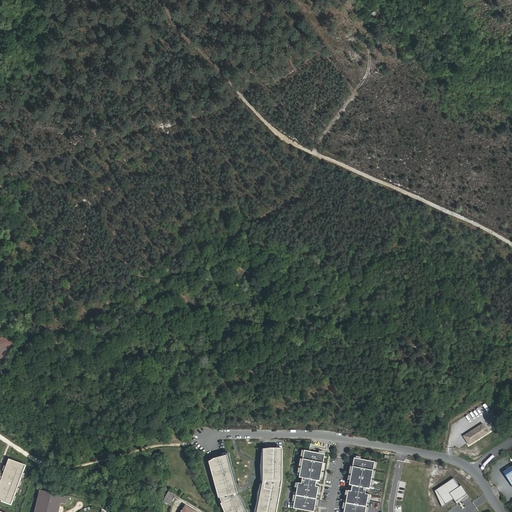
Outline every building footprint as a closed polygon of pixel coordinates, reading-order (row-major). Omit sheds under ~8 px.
[(0,359),(6,359),(12,342),(4,339),(0,339),(0,359)] [(482,424),(463,436),(468,444),(487,432),(482,424)] [(283,448),(263,448),(260,466),(261,482),(257,494),(254,511),(278,511),(283,489),(283,482),(283,448)] [(317,453),(302,450),(301,457),(301,459),(300,464),(299,468),(298,474),(297,477),(301,478),(300,484),(296,483),(295,491),(291,508),(312,511),(315,494),(317,487),(314,486),(315,481),(318,481),(319,478),(320,472),(321,468),(321,463),(323,454),(317,453)] [(215,458),(208,462),(219,503),(223,511),(246,511),(238,493),(228,455),(215,458)] [(359,459),(353,458),(351,467),(350,471),(349,476),(348,482),(347,485),(350,486),(349,491),(346,491),(345,498),(342,511),(363,511),(365,502),(367,495),(363,494),(365,488),(368,489),(369,486),(370,480),(370,475),(371,471),(372,468),(373,462),(359,459)] [(26,466),(8,459),(0,481),(0,499),(12,504),(26,466)] [(511,466),(502,472),(511,487),(511,466)] [(453,478),(435,491),(442,506),(453,499),(457,504),(468,495),(461,485),(459,487),(453,478)] [(68,496),(38,489),(33,511),(58,511),(61,503),(66,504),(68,496)] [(176,495),(169,490),(163,501),(170,505),(176,495)]
